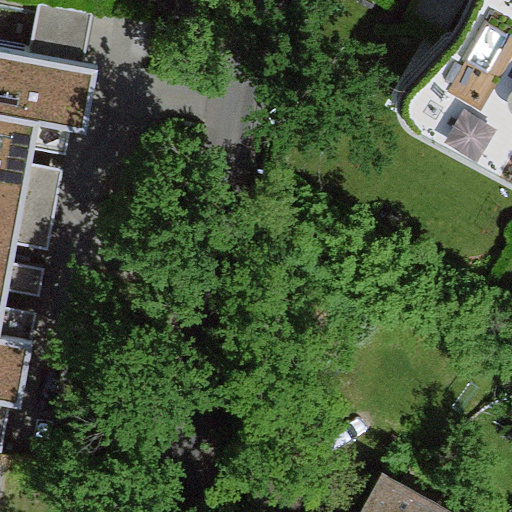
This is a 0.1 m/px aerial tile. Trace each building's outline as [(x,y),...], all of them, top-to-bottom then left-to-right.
[(207,19),(209,0),(180,0),(179,15),(207,19)] [(401,104),(404,118),(414,128),(511,180),(511,0),(471,0),(467,10),(452,34),(404,87),(401,104)] [(94,64),(0,45),(0,105),(84,121),(94,64)] [(0,309),(36,112),(0,105),(0,309)] [(0,393),(20,397),(30,338),(0,332),(0,393)] [(453,511),(371,470),(348,511),(453,511)]
